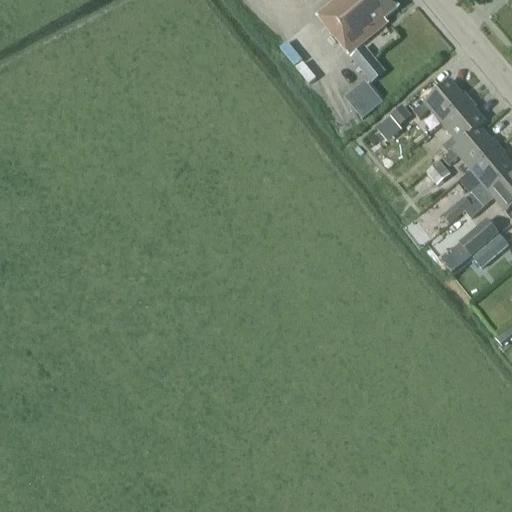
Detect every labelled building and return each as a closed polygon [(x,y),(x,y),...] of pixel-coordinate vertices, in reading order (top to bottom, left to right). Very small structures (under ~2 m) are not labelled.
[(399,10),(390,0),(337,0),(316,18),(348,57),(387,25),(385,21),(399,10)] [(361,72),(372,85),(384,75),(374,62),(361,72)] [(430,113),(442,127),(468,104),(451,83),(413,115),(420,122),(430,113)] [(351,105),(363,121),(381,106),(368,90),(351,105)] [(468,104),(442,127),(453,140),(442,149),(448,156),(449,157),(480,130),(480,131),(486,126),(468,104)] [(410,118),(402,109),(390,119),(398,128),(410,118)] [(459,160),(471,174),(497,151),(480,131),(480,130),(449,157),(448,156),(442,162),(449,169),(459,160)] [(471,196),(478,204),(511,175),(511,168),(497,151),(471,174),(482,187),(471,196)] [(445,158),(440,152),(431,160),(436,166),(445,158)] [(446,174),(439,166),(427,176),(434,184),(446,174)] [(511,175),(478,204),(484,211),(494,202),(506,216),(511,210),(511,175)] [(458,218),(470,208),(464,201),(452,211),(458,218)] [(471,222),(484,211),(478,204),(465,215),(471,222)] [(459,246),(471,260),(499,237),(487,223),(459,246)] [(482,272),(509,248),(500,237),(472,261),(482,272)]
